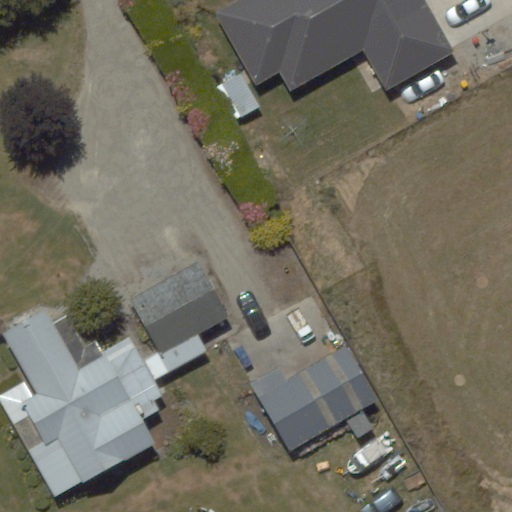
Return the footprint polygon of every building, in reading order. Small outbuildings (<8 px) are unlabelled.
[(257,0),(216,25),(265,108),(284,96),(293,112),(363,72),(384,108),(457,65),(418,0),(257,0)] [(200,275),(129,313),(157,366),(228,328),(200,275)] [(105,374),(83,386),(41,312),(0,335),(0,340),(31,395),(0,412),(55,509),(78,496),(84,507),(125,484),(117,469),(156,447),(145,427),(170,413),(127,338),(95,356),(105,374)] [(380,411),(344,353),(253,411),(290,469),(380,411)] [(381,441),(330,473),(354,511),(357,511),(406,481),(381,441)]
